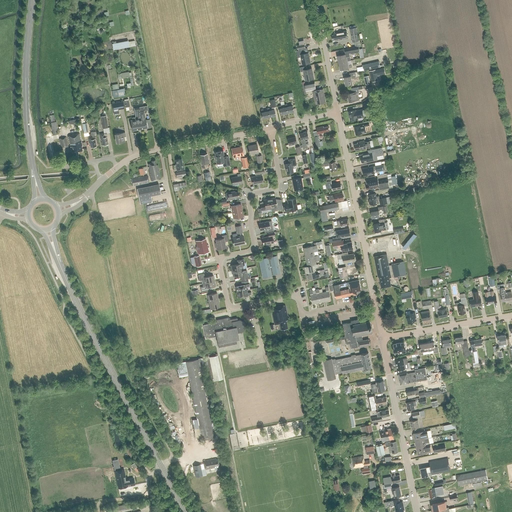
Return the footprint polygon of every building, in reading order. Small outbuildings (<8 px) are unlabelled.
[(350,29),(352,42),(358,41),(356,28),(350,29)] [(335,41),(348,39),(347,31),(334,34),(334,35),(332,35),(333,40),(335,40),(335,41)] [(129,47),(128,41),(112,44),(113,50),(129,47)] [(348,47),(344,48),(345,55),(338,56),(339,63),(351,61),(349,54),(359,52),(360,58),(364,58),(362,49),(359,49),(359,47),(348,49),(348,47)] [(308,53),(304,54),(303,50),(297,51),(298,58),(301,57),(302,65),(310,63),(308,53)] [(348,65),(347,61),(351,61),(339,63),(340,70),(352,68),(351,64),(348,65)] [(379,61),(362,65),(363,70),(380,66),(379,61)] [(312,69),(307,70),(306,67),(300,68),(301,72),(304,72),(305,80),(314,79),(312,69)] [(380,69),(369,71),(370,77),(381,75),(380,69)] [(351,79),(356,78),(355,72),(350,74),(350,76),(344,78),(346,86),(352,84),(351,79)] [(316,90),(314,82),(305,84),(305,82),(302,82),(305,96),(307,96),(306,92),(316,90)] [(358,90),(363,89),(363,86),(358,87),(350,88),(352,93),(347,94),(349,102),(359,100),(358,93),(359,93),(358,90)] [(323,89),(312,91),(314,98),(316,104),(325,102),(323,89)] [(285,107),(286,113),(293,112),(292,106),(287,107),(286,104),(284,105),(285,107)] [(144,113),(143,107),(134,108),(135,113),(136,117),(132,118),(133,120),(131,120),(132,130),(147,127),(145,118),(144,113)] [(267,111),(268,117),(275,116),(274,110),(269,111),(268,108),(266,109),(267,111)] [(364,117),(362,110),(356,111),(356,110),(348,111),(350,121),(358,119),(358,118),(364,117)] [(364,123),(364,126),(354,128),(356,136),(366,133),(365,127),(370,126),(369,122),(364,123)] [(88,135),(88,136),(89,143),(90,143),(90,147),(96,146),(95,139),(95,135),(92,136),(92,135),(96,134),(95,131),(91,132),(91,134),(88,135)] [(124,137),(126,136),(125,132),(115,134),(116,143),(125,141),(124,137)] [(302,141),(302,143),(300,143),(301,145),(300,146),(301,148),(303,147),(304,150),(308,149),(307,145),(309,145),(308,139),(309,139),(307,132),(306,132),(304,132),(304,133),(300,134),(302,141)] [(81,146),(82,146),(79,134),(68,136),(71,152),(73,151),(74,155),(78,154),(78,152),(82,151),(81,146)] [(68,147),(66,137),(59,138),(62,148),(68,147)] [(289,145),(297,143),(296,137),(288,139),(289,145)] [(355,150),(356,151),(371,148),(373,147),(372,141),(365,142),(365,141),(357,142),(358,144),(354,144),(355,148),(354,148),(355,150)] [(258,163),(263,162),(262,156),(259,156),(258,153),(257,145),(248,146),(250,154),(256,153),(257,157),(256,157),(258,163)] [(233,157),(244,155),(242,147),(232,149),(233,153),(232,153),(233,157)] [(368,154),(361,155),(360,156),(361,163),(363,163),(367,162),(374,160),(378,160),(377,157),(383,155),(382,148),(368,151),(368,154)] [(223,166),(230,165),(228,156),(224,157),(223,151),(214,152),(217,164),(223,163),(223,166)] [(200,155),(202,164),(202,168),(205,168),(204,164),(209,163),(208,158),(208,159),(207,154),(200,155)] [(247,157),(241,158),(243,168),(249,167),(247,157)] [(292,166),(296,165),(295,158),(289,160),(289,164),(285,164),(285,168),(286,168),(287,174),(294,173),(292,166)] [(177,171),(184,170),(183,164),(182,164),(181,159),(176,160),(177,164),(176,164),(177,171)] [(152,181),(160,179),(158,165),(156,165),(155,161),(152,161),(152,163),(148,164),(152,181)] [(324,162),(324,163),(322,164),(322,167),(325,166),(325,168),(330,168),(331,171),(337,169),(335,162),(330,163),(329,161),(324,162)] [(374,172),(385,170),(384,164),(373,166),(363,169),(364,176),(375,174),(374,172)] [(242,184),(240,174),(237,174),(237,177),(231,178),(232,185),(242,184)] [(133,186),(149,183),(147,175),(131,179),(133,186)] [(251,177),(253,185),(263,183),(262,175),(251,177)] [(295,191),(303,189),(301,178),(292,179),(295,191)] [(380,190),(390,188),(392,188),(390,181),(388,181),(388,180),(379,181),(378,178),(366,181),(367,184),(365,185),(366,189),(379,187),(380,190)] [(325,182),(322,183),(323,189),(332,187),(333,190),(342,189),(340,182),(332,184),(331,181),(325,182)] [(186,187),(186,182),(173,184),(174,191),(179,191),(179,188),(186,187)] [(162,184),(140,187),(142,203),(154,201),(153,195),(163,193),(162,184)] [(235,198),(239,197),(238,192),(235,192),(226,193),(227,200),(235,199),(235,198)] [(334,194),(334,195),(327,196),(327,201),(330,200),(330,201),(335,200),(335,201),(344,200),(344,199),(344,198),(343,197),(343,193),(334,194)] [(389,197),(387,197),(380,199),(379,196),(377,196),(376,194),(375,194),(369,195),(370,201),(369,201),(369,204),(370,204),(370,205),(377,204),(377,202),(380,201),(381,205),(391,204),(389,197)] [(269,199),(271,208),(277,207),(276,205),(279,205),(278,200),(276,200),(275,198),(269,199)] [(266,209),(271,208),(269,199),(264,200),(264,203),(260,203),(261,209),(259,209),(260,213),(266,212),(266,209)] [(297,209),(295,199),(288,200),(288,204),(284,205),(285,211),(290,210),(290,211),(297,209)] [(320,206),(321,213),(339,209),(338,203),(320,206)] [(387,206),(382,207),(377,208),(378,211),(371,212),(372,218),(380,216),(379,213),(388,212),(387,206)] [(243,216),(242,210),(232,212),(233,218),(232,218),(232,221),(236,221),(235,218),(243,216)] [(384,219),(379,220),(379,223),(374,224),(375,232),(381,231),(381,230),(386,230),(384,219)] [(271,221),(268,222),(268,221),(259,223),(260,230),(267,229),(268,232),(273,231),(271,221)] [(240,245),(245,244),(241,226),(236,227),(237,234),(240,233),(240,236),(232,238),(234,246),(240,244),(240,245)] [(333,242),(341,241),(341,237),(350,235),(349,229),(336,231),(337,238),(332,238),(333,242)] [(263,244),(266,244),(267,246),(268,246),(271,246),(271,245),(271,243),(273,242),(272,236),(275,236),(274,232),(268,233),(269,237),(262,238),(263,244)] [(404,247),(420,239),(418,234),(401,242),(404,247)] [(225,242),(228,241),(227,235),(222,236),(222,238),(215,240),(216,243),(215,243),(216,250),(226,248),(225,242)] [(198,254),(200,253),(208,251),(205,239),(196,241),(197,246),(196,247),(196,249),(196,251),(197,253),(198,253),(198,254)] [(340,249),(342,248),(342,251),(353,249),(352,242),(344,244),(343,240),(341,241),(333,242),(334,249),(339,248),(340,249)] [(354,254),(346,255),(346,253),(338,254),(339,264),(344,263),(355,261),(354,254)] [(390,278),(391,278),(387,254),(374,257),(378,277),(379,277),(381,287),(391,285),(390,278)] [(194,267),(201,265),(199,255),(190,257),(192,264),(193,266),(194,267)] [(306,258),(307,266),(307,267),(317,265),(316,264),(316,261),(320,260),(319,255),(315,256),(306,258)] [(272,274),(280,273),(276,256),(259,259),(263,277),(272,275),(272,274)] [(231,265),(232,271),(241,269),(243,268),(243,266),(245,266),(243,259),(237,260),(238,264),(231,265)] [(391,264),(394,277),(406,274),(404,261),(391,264)] [(307,267),(307,266),(304,267),(306,273),(315,271),(314,268),(318,267),(318,264),(316,264),(317,265),(307,267)] [(348,276),(346,266),(338,267),(340,278),(348,276)] [(241,280),(248,278),(247,270),(242,271),(241,269),(232,271),(233,276),(240,275),(241,280)] [(315,271),(306,273),(307,280),(320,277),(320,274),(316,275),(315,271)] [(201,280),(202,283),(214,281),(213,275),(205,277),(204,274),(198,275),(199,281),(201,280)] [(356,291),(361,290),(358,280),(333,286),(334,292),(336,299),(357,294),(356,291)] [(214,281),(202,283),(203,287),(200,287),(202,293),(208,292),(207,288),(215,286),(214,281)] [(236,287),(237,292),(247,290),(246,287),(250,286),(249,284),(245,285),(236,287)] [(505,293),(505,287),(504,284),(497,285),(498,290),(500,289),(501,295),(502,302),(511,299),(511,296),(511,291),(506,292),(505,293)] [(323,292),(325,302),(331,300),(328,287),(325,288),(326,292),(323,292)] [(316,290),(316,294),(318,303),(325,302),(323,292),(319,293),(318,289),(316,290)] [(443,290),(446,304),(451,303),(450,297),(449,297),(448,289),(443,290)] [(318,303),(316,294),(313,294),(312,290),(309,291),(312,304),(318,303)] [(479,298),(478,294),(478,291),(473,292),(474,299),(470,300),(471,307),(482,305),(480,298),(479,298)] [(490,303),(497,302),(496,295),(494,295),(493,291),(489,292),(490,296),(489,296),(488,292),(484,293),(485,297),(486,304),(490,304),(490,303)] [(210,309),(219,307),(218,301),(217,293),(207,295),(210,309)] [(465,306),(467,305),(465,293),(460,294),(461,301),(460,302),(459,303),(460,305),(457,306),(458,310),(459,310),(459,314),(465,313),(464,308),(465,308),(465,306)] [(286,320),(288,320),(285,305),(271,308),(275,325),(280,324),(281,330),(288,329),(286,320)] [(439,318),(448,316),(447,309),(438,310),(439,318)] [(422,321),(431,319),(429,311),(421,312),(422,321)] [(414,322),(414,321),(416,321),(415,313),(407,314),(408,323),(414,322)] [(227,317),(216,320),(217,322),(203,325),(206,339),(216,336),(218,347),(237,343),(236,340),(239,339),(237,333),(242,332),(245,327),(244,323),(240,320),(238,320),(237,318),(230,319),(230,318),(228,317),(227,317)] [(347,344),(350,343),(351,348),(359,347),(370,345),(369,343),(371,343),(370,341),(369,341),(369,339),(363,341),(362,335),(372,333),(372,328),(372,326),(371,326),(370,321),(359,324),(358,320),(351,321),(351,323),(343,324),(347,344)] [(499,345),(506,344),(506,340),(505,335),(497,336),(498,341),(499,341),(499,345)] [(456,338),(457,344),(457,347),(462,346),(463,349),(468,348),(467,341),(464,342),(463,337),(456,338)] [(443,341),(443,342),(442,342),(443,347),(441,348),(442,355),(447,354),(446,348),(451,347),(450,339),(443,341)] [(474,340),(470,341),(472,350),(469,350),(470,357),(472,357),(473,367),(479,366),(479,363),(477,351),(476,351),(475,345),(482,344),(481,339),(474,340)] [(395,355),(406,353),(404,342),(401,343),(400,342),(397,343),(393,344),(394,349),(393,349),(394,352),(395,352),(395,355)] [(426,343),(428,353),(434,352),(434,353),(438,352),(437,347),(434,348),(433,342),(426,343)] [(423,354),(428,353),(426,343),(420,344),(421,350),(418,350),(419,355),(423,354)] [(364,369),(371,368),(368,353),(355,355),(352,355),(352,356),(335,360),(335,359),(332,360),(332,359),(323,360),(328,380),(336,379),(335,374),(343,373),(364,369)] [(218,355),(209,357),(214,381),(223,379),(218,355)] [(214,438),(198,359),(185,362),(201,440),(214,438)] [(407,374),(407,373),(398,374),(399,378),(401,385),(409,383),(409,382),(427,379),(425,368),(415,370),(415,372),(407,374)] [(373,393),(385,390),(383,381),(376,382),(376,384),(371,385),(373,393)] [(387,403),(386,397),(376,399),(375,396),(369,397),(370,404),(369,404),(370,410),(378,408),(377,405),(379,405),(387,403)] [(408,409),(408,410),(415,409),(414,405),(416,405),(415,402),(413,402),(407,403),(407,407),(407,409),(408,409)] [(109,415),(110,419),(113,419),(112,412),(108,413),(108,409),(104,409),(106,416),(109,415)] [(390,415),(389,410),(380,411),(380,412),(377,413),(377,417),(371,418),(372,422),(382,420),(382,417),(390,415)] [(424,411),(419,412),(412,413),(413,418),(413,417),(414,420),(410,421),(411,422),(410,422),(410,423),(411,423),(412,429),(419,427),(418,420),(417,420),(417,417),(425,415),(424,411)] [(393,435),(394,434),(393,433),(392,432),(392,428),(380,431),(382,442),(394,439),(393,435)] [(413,437),(415,437),(415,441),(429,438),(427,431),(414,433),(414,434),(413,435),(413,437)] [(417,447),(430,445),(430,444),(429,445),(429,442),(432,442),(431,438),(429,438),(415,441),(417,447)] [(398,452),(396,442),(385,444),(386,447),(391,446),(392,453),(398,452)] [(382,444),(376,445),(377,453),(378,456),(385,455),(384,448),(383,445),(382,445),(382,444)] [(430,445),(417,447),(418,454),(431,452),(430,445)] [(374,446),(366,447),(367,455),(375,454),(374,446)] [(364,469),(368,468),(368,465),(370,464),(370,461),(363,461),(363,457),(352,459),(354,468),(359,467),(360,468),(364,467),(364,469)] [(432,475),(435,474),(435,476),(433,476),(434,481),(438,480),(436,473),(450,470),(448,458),(429,462),(431,469),(427,470),(426,467),(421,468),(422,474),(421,474),(421,476),(422,476),(422,477),(428,476),(428,474),(432,474),(432,475)] [(214,466),(219,466),(218,460),(216,460),(216,459),(203,461),(205,470),(214,468),(214,466)] [(191,468),(188,468),(190,477),(194,477),(196,487),(211,485),(209,470),(200,471),(198,463),(191,465),(191,468)] [(127,486),(134,485),(133,478),(126,480),(123,469),(118,470),(119,474),(115,475),(118,488),(127,486)] [(488,480),(486,470),(456,475),(458,486),(488,480)] [(390,477),(390,479),(388,479),(389,484),(385,485),(385,488),(391,487),(391,483),(393,483),(401,481),(400,475),(395,476),(395,473),(391,474),(392,477),(390,477)] [(394,498),(401,496),(399,487),(392,489),(393,494),(394,494),(394,498)] [(438,494),(440,494),(440,489),(437,490),(436,488),(429,489),(430,497),(438,496),(438,494)] [(399,500),(392,501),(384,503),(385,507),(395,505),(395,511),(403,511),(403,507),(402,502),(399,503),(399,500)] [(432,505),(433,510),(446,508),(445,502),(432,505)]
